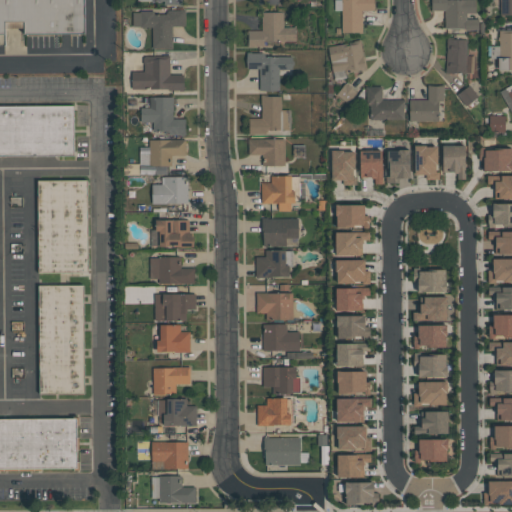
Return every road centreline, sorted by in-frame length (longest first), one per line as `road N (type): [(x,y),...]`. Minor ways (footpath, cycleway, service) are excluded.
road 1 (residential): [(431,511),(431,488),(451,487),(468,469),(466,221),(438,199),(411,200),(390,223),(392,461),(403,483),(431,488)]
road 2 (residential): [(214,0),(216,141),(226,205),(227,454),(244,483),(306,492),(313,511)]
